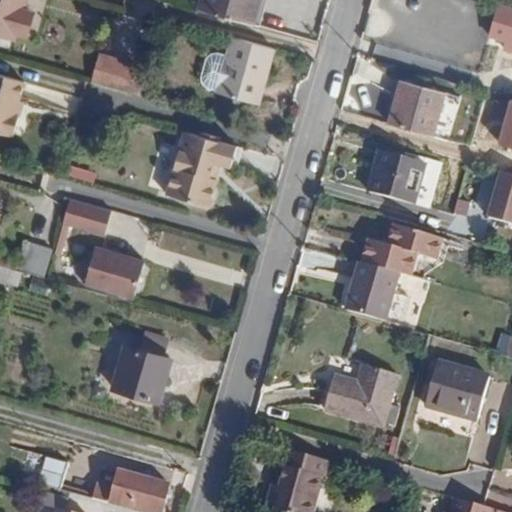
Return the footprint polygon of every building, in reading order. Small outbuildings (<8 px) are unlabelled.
[(22,0),(0,0),(0,35),(12,39),(22,0)] [(202,0),(200,7),(252,22),(258,0),(202,0)] [(486,45),(511,52),(511,6),(497,3),(486,45)] [(273,47),(233,35),(218,93),(258,104),(273,47)] [(95,56),(88,80),(126,90),(133,66),(95,56)] [(145,70),(133,66),(126,90),(139,94),(145,70)] [(0,73),(0,107),(13,111),(22,79),(0,73)] [(401,82),(388,125),(431,136),(444,94),(401,82)] [(511,100),(511,101),(498,145),(511,148),(511,100)] [(13,111),(0,107),(0,130),(7,133),(8,130),(12,131),(16,113),(13,111)] [(183,129),(174,157),(210,167),(212,159),(219,161),(230,163),(234,143),(219,139),(219,135),(200,130),(199,134),(183,129)] [(381,150),(369,191),(412,203),(423,163),(381,150)] [(210,167),(174,157),(164,192),(208,204),(216,177),(208,174),(210,167)] [(212,159),(210,167),(218,169),(219,161),(212,159)] [(208,174),(216,177),(218,169),(210,167),(208,174)] [(511,225),(511,175),(501,172),(488,219),(511,225)] [(105,239),(114,213),(72,198),(63,223),(105,239)] [(353,261),(357,262),(396,273),(402,275),(409,250),(427,254),(433,235),(395,224),(385,222),(381,236),(379,241),(370,239),(361,237),(353,261)] [(28,242),(22,269),(47,277),(54,249),(28,242)] [(90,285),(139,299),(150,260),(100,246),(93,272),(90,285)] [(357,262),(344,309),(383,321),(396,273),(357,262)] [(145,333),(140,348),(164,356),(169,340),(145,333)] [(164,356),(140,348),(127,345),(115,388),(161,402),(173,359),(164,356)] [(441,358),(427,407),(479,422),(493,375),(441,358)] [(340,375),(329,409),(381,424),(395,375),(363,365),(359,380),(340,375)] [(316,511),(330,462),(283,448),(279,465),(286,468),(281,487),(274,485),(267,507),(284,511),(316,511)] [(45,465),(40,483),(67,491),(72,473),(45,465)] [(103,482),(98,499),(144,511),(162,511),(170,484),(124,471),(119,486),(103,482)] [(67,493),(60,511),(95,511),(98,502),(67,493)] [(508,511),(454,497),(449,511),(508,511)]
